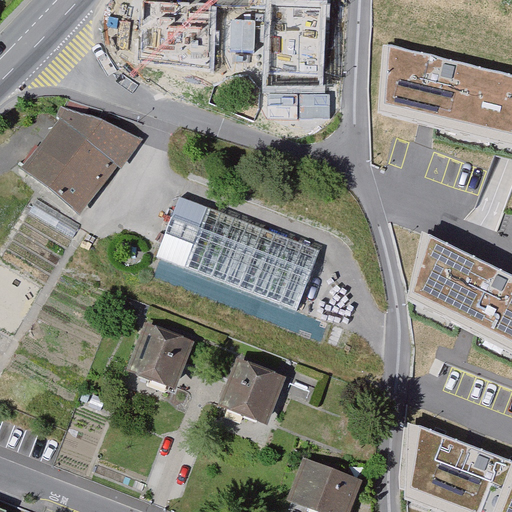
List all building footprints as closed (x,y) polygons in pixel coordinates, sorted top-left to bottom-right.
[(327,0),(314,0),(271,0),(269,88),(324,90),(327,0)] [(217,4),(142,2),(141,59),(215,72),(217,4)] [(511,75),(384,44),(379,114),(427,127),(511,148),(511,75)] [(81,216),(141,140),(66,109),(60,117),(22,170),(81,216)] [(322,251),(180,201),(167,239),(201,251),(193,276),(300,314),(322,251)] [(511,276),(424,233),(408,300),(468,330),(511,352),(511,276)] [(195,341),(147,322),(128,371),(176,389),(195,341)] [(286,377),(237,357),(219,405),(268,424),(286,377)] [(404,498),(444,511),(511,511),(511,461),(408,421),(404,498)] [(347,511),(360,478),(306,459),(291,500),(322,511),(347,511)]
